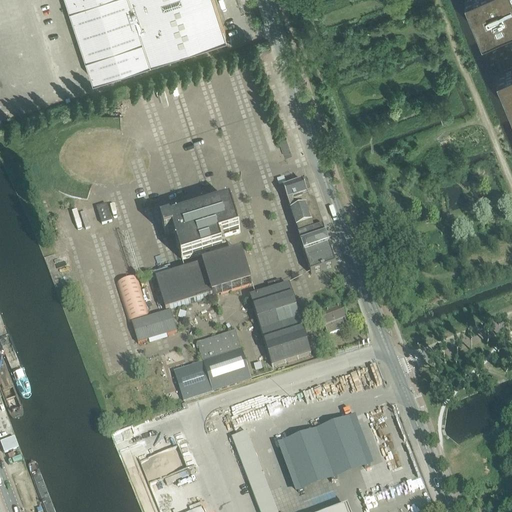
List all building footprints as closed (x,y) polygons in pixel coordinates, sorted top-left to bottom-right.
[(67,0),(94,81),(227,37),(215,0),(67,0)] [(511,0),(467,0),(483,37),(504,29),(511,25),(511,0)] [(511,67),(498,74),(511,108),(511,67)] [(286,139),(280,141),(285,157),(292,155),(286,139)] [(288,203),(289,206),(289,207),(292,214),(291,214),(292,215),(294,221),(294,223),(295,223),(297,229),(296,229),(297,231),(300,238),(298,238),(301,246),(304,257),(304,256),(311,276),(336,267),(330,248),(329,246),(330,246),(329,244),(328,241),(328,240),(327,239),(327,237),(326,238),(314,202),(311,200),(309,201),(309,200),(309,201),(307,196),(308,196),(307,195),(305,190),(310,189),(307,179),(302,181),(302,183),(284,189),(283,189),(283,190),(284,190),(288,202),(287,202),(288,203)] [(164,225),(165,225),(162,226),(166,236),(174,234),(182,262),(183,262),(193,259),(193,258),(203,256),(203,255),(213,252),(213,253),(213,252),(223,249),(223,250),(223,249),(220,240),(239,234),(240,233),(231,204),(230,204),(226,206),(221,207),(220,207),(211,210),(200,213),(200,214),(191,216),(190,216),(190,217),(181,220),(181,219),(180,220),(171,223),(171,222),(170,223),(171,223),(165,225),(165,224),(164,225)] [(107,205),(97,209),(102,225),(112,222),(107,205)] [(85,213),(81,215),(85,230),(90,229),(85,213)] [(195,264),(196,269),(156,281),(166,312),(251,286),(242,255),(203,267),(201,262),(195,264)] [(116,285),(128,323),(150,317),(137,278),(116,285)] [(289,287),(250,299),(272,368),(311,356),(302,326),(304,325),(301,316),(299,317),(289,287)] [(342,309),(321,317),(325,329),(328,337),(331,336),(350,329),(347,320),(346,317),(342,309)] [(171,313),(132,325),(138,345),(177,333),(171,313)] [(203,364),(174,373),(184,403),(251,381),(235,332),(197,345),(203,364)] [(18,449),(14,438),(0,443),(0,444),(4,454),(18,449)] [(29,471),(44,511),(55,511),(39,467),(37,466),(33,466),(30,468),(29,471)]
